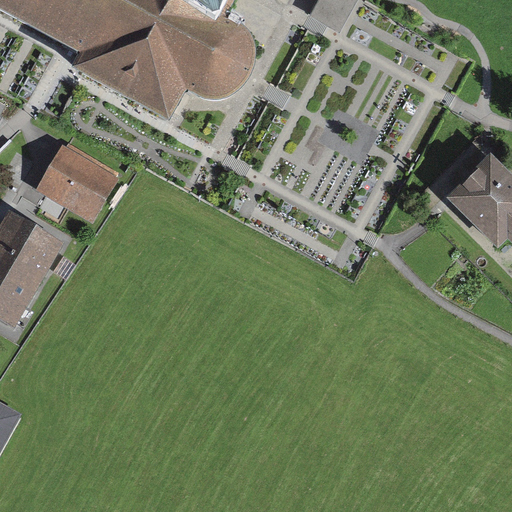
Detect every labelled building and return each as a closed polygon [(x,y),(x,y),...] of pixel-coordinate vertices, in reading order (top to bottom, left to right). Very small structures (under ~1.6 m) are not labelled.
[(0,0),(0,15),(90,64),(80,82),(169,130),(185,101),(204,111),(221,113),(236,104),(248,87),(253,73),(250,53),(236,39),(223,31),(238,3),(232,0),(0,0)] [(357,0),(318,0),(311,13),(341,30),(357,0)] [(77,150),(51,193),(102,223),(127,180),(77,150)] [(511,179),(490,157),(453,194),(498,239),(508,229),(511,233),(511,179)] [(11,215),(0,233),(0,313),(11,320),(57,242),(11,215)] [(0,440),(14,414),(0,406),(0,440)]
